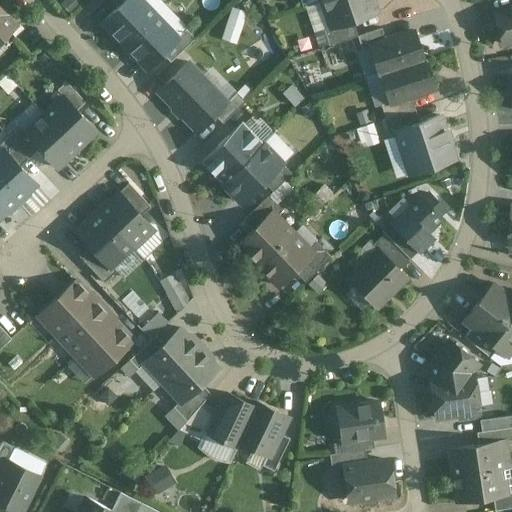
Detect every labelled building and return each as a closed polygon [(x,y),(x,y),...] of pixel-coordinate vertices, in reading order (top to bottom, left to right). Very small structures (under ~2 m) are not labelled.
[(124,0),(118,6),(102,22),(124,45),(156,15),(141,0),(124,0)] [(372,0),(324,0),(322,1),(330,26),(331,27),(352,20),(376,12),(372,0)] [(222,37),(237,42),(248,10),(233,5),(222,37)] [(0,7),(0,37),(15,23),(0,7)] [(511,8),(495,13),(503,44),(511,41),(511,8)] [(156,15),(124,45),(146,68),(162,53),(178,37),(177,37),(156,15)] [(352,20),(331,27),(330,26),(323,29),(328,45),(357,35),(352,20)] [(381,27),(357,35),(362,49),(369,47),(369,46),(386,40),(381,27)] [(178,37),(162,53),(170,61),(195,38),(186,28),(177,37),(178,37)] [(386,40),(369,46),(369,47),(378,75),(380,74),(380,73),(424,59),(424,58),(414,31),(386,40)] [(424,59),(380,73),(380,74),(389,102),(390,102),(410,95),(435,87),(425,58),(424,58),(424,59)] [(226,101),(188,62),(158,91),(197,131),(214,114),(227,102),(226,101)] [(85,101),(66,81),(57,89),(63,96),(76,110),(85,101)] [(236,91),(226,101),(227,102),(214,114),(222,123),(245,100),(236,91)] [(385,118),(414,108),(410,95),(390,102),(389,102),(380,105),(385,118)] [(76,110),(63,96),(44,113),(77,148),(96,131),(76,110)] [(385,118),(381,119),(387,138),(397,135),(395,129),(419,121),(414,108),(385,118)] [(24,132),(23,133),(38,148),(56,168),(77,148),(44,113),(24,132)] [(419,121),(395,129),(397,135),(410,173),(454,158),(439,115),(419,121)] [(242,122),(201,161),(222,182),(262,143),(242,122)] [(372,122),(355,128),(362,146),(379,140),(372,122)] [(23,133),(24,132),(19,126),(8,136),(28,158),(38,148),(23,133)] [(28,158),(8,136),(0,143),(0,146),(2,149),(3,148),(19,166),(28,158)] [(262,143),(222,182),(242,202),(263,181),(282,163),(262,143)] [(19,166),(3,148),(2,149),(0,151),(0,183),(18,203),(27,194),(26,193),(36,184),(19,166)] [(282,163),(263,181),(273,191),(291,173),(282,163)] [(150,206),(128,182),(117,193),(119,194),(119,193),(140,215),(150,206)] [(18,203),(0,183),(0,217),(8,210),(9,211),(18,203)] [(140,215),(119,193),(119,194),(109,203),(108,201),(99,210),(133,246),(152,228),(140,215)] [(429,193),(423,199),(421,196),(392,224),(418,250),(432,237),(427,231),(441,217),(439,214),(444,208),(429,193)] [(269,195),(244,219),(253,229),(273,211),(277,215),(283,209),(269,195)] [(393,199),(370,206),(373,217),(396,211),(393,199)] [(133,246),(99,210),(77,230),(91,245),(111,267),(112,266),(133,246)] [(253,229),(238,244),(259,266),(293,232),(277,215),(273,211),(253,229)] [(293,232),(259,266),(278,286),(294,271),(313,253),(309,248),(293,232)] [(409,259),(384,233),(372,245),(378,251),(378,250),(398,270),(409,259)] [(316,242),(309,248),(313,253),(294,271),(305,282),(331,257),(316,242)] [(111,267),(91,245),(79,256),(104,282),(116,270),(112,266),(111,267)] [(398,270),(378,250),(378,251),(349,279),(376,306),(405,277),(398,270)] [(177,309),(195,297),(177,268),(158,280),(177,309)] [(76,279),(38,314),(57,335),(95,299),(76,279)] [(511,289),(509,289),(505,293),(493,283),(480,299),(511,324),(511,289)] [(95,299),(57,335),(76,355),(114,319),(95,299)] [(511,348),(511,324),(480,299),(463,321),(471,327),(496,347),(507,355),(511,348)] [(114,319),(76,355),(95,375),(132,339),(114,319)] [(0,326),(0,348),(11,338),(0,326)] [(496,347),(471,327),(464,336),(489,357),(496,347)] [(163,343),(144,362),(144,363),(162,382),(201,345),(197,341),(195,343),(180,328),(163,343)] [(155,335),(129,359),(138,368),(144,363),(144,362),(163,343),(155,335)] [(479,364),(448,339),(428,364),(430,378),(472,372),(479,364)] [(201,345),(162,382),(180,401),(181,401),(201,383),(217,367),(203,352),(205,350),(201,345)] [(472,372),(430,378),(436,418),(458,415),(459,419),(474,417),(474,412),(478,412),(472,372)] [(201,383),(181,401),(180,401),(173,407),(186,421),(203,403),(210,394),(201,383)] [(255,406),(227,393),(218,410),(208,433),(237,447),(239,442),(256,407),(255,406)] [(287,416),(257,402),(255,406),(256,407),(239,442),(255,449),(256,447),(267,452),(266,454),(267,455),(268,455),(278,433),(287,416)] [(377,402),(338,408),(342,440),(372,436),(382,434),(377,402)] [(186,421),(179,429),(204,442),(208,433),(218,410),(203,403),(186,421)] [(511,426),(476,432),(478,444),(504,440),(505,441),(511,439),(511,426)] [(278,433),(268,455),(267,455),(262,465),(274,471),(289,438),(278,433)] [(372,436),(342,440),(336,441),(338,453),(364,449),(374,448),(372,436)] [(478,444),(449,448),(453,476),(509,468),(505,441),(504,440),(478,444)] [(2,441),(0,445),(0,473),(7,459),(8,459),(14,447),(3,441),(2,441)] [(364,449),(338,453),(329,454),(331,469),(343,467),(366,463),(364,449)] [(0,473),(0,502),(19,511),(20,511),(39,475),(8,459),(7,459),(0,473)] [(366,463),(343,467),(349,501),(358,499),(362,502),(373,501),(376,496),(393,494),(388,460),(366,463)] [(509,468),(453,476),(457,502),(493,496),(506,494),(506,493),(504,478),(509,477),(508,468),(509,468)] [(136,511),(141,503),(120,492),(112,510),(115,511),(136,511)] [(511,492),(506,493),(506,494),(493,496),(495,510),(511,507),(511,492)] [(115,511),(112,510),(86,497),(78,511),(115,511)] [(159,511),(141,503),(136,511),(159,511)]
